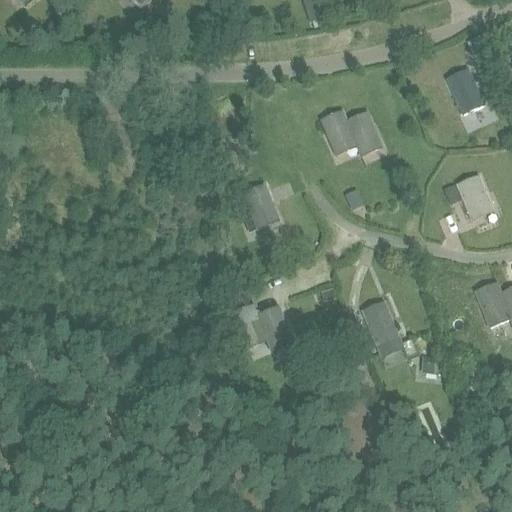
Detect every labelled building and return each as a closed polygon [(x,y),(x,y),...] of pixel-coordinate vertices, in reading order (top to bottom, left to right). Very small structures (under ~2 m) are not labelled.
[(130,0),(141,12),(153,0),(130,0)] [(447,82),(461,113),(463,118),(484,109),(468,72),(447,82)] [(355,146),(347,124),(343,114),(321,123),(335,154),(355,146)] [(347,124),(355,146),(359,156),(381,147),(367,115),(347,124)] [(470,219),(492,211),(479,179),(458,187),(470,219)] [(256,228),(277,219),(265,187),(244,195),(256,228)] [(456,188),(445,192),(449,201),(459,197),(456,188)] [(363,207),(359,197),(349,202),(353,211),(363,207)] [(509,318),(501,296),(497,285),(475,294),(488,326),(509,318)] [(511,290),(501,296),(509,318),(511,325),(511,290)] [(323,296),(326,304),(336,300),(333,293),(323,296)] [(362,313),(375,345),(380,356),(401,347),(384,305),(362,313)] [(265,340),(258,317),(254,307),(232,316),(245,348),(265,340)] [(258,317),(265,340),(269,350),(291,341),(278,309),(258,317)] [(413,361),(423,357),(418,343),(408,347),(413,361)]
